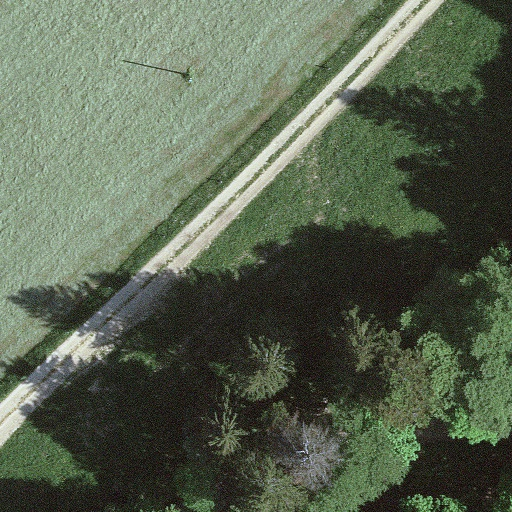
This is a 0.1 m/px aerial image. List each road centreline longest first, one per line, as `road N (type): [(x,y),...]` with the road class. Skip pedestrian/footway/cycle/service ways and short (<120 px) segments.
road 1 (track): [(421,0),(335,95),(0,423)]
road 2 (track): [(295,511),(511,406)]
